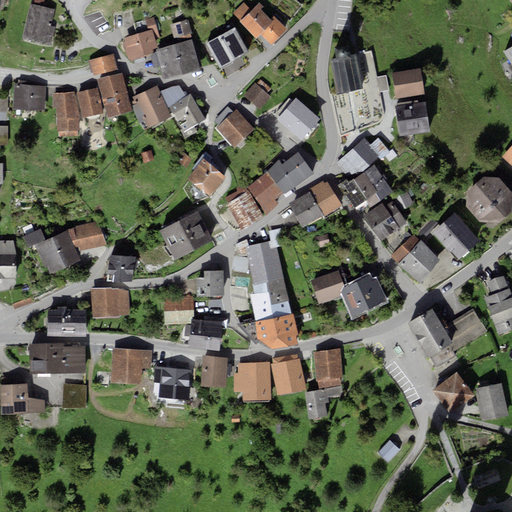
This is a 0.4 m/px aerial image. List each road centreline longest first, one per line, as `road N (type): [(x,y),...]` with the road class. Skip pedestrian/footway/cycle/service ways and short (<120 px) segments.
road 1 (residential): [(261,355),(0,337)]
road 2 (residential): [(0,329),(78,288),(187,275),(224,248)]
road 3 (residential): [(322,172),(332,140),(322,76),(331,0)]
road 4 (residential): [(423,306),(366,333),(261,355)]
road 5 (residential): [(423,306),(322,172)]
road 6 (residential): [(219,96),(209,136),(226,177),(213,211),(235,239)]
road 7 (residential): [(219,96),(328,0)]
road 8 (residential): [(0,72),(74,81),(132,70)]
road 9 (residential): [(322,172),(288,138),(219,96)]
